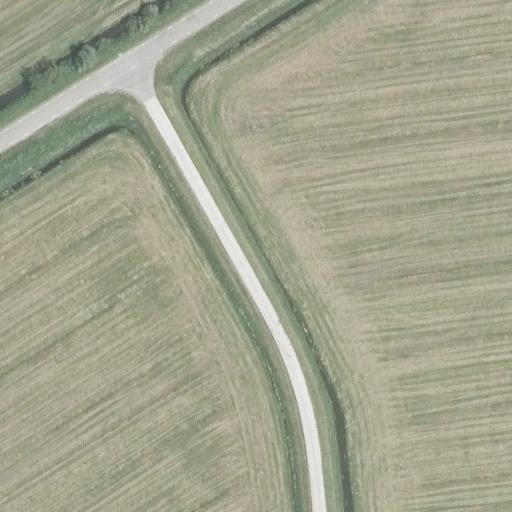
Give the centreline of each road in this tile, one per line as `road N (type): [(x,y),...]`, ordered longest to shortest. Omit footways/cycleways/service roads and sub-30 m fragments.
road 1 (unclassified): [(315,511),(294,371),(128,61)]
road 2 (tertiary): [(0,141),(128,61)]
